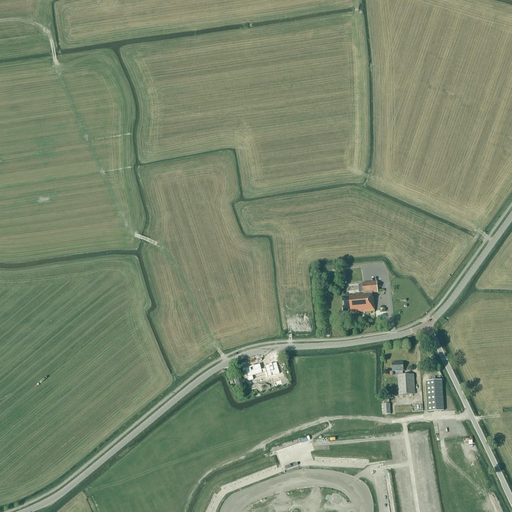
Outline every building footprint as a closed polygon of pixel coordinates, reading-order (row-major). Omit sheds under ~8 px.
[(372,293),(377,293),(377,282),(348,284),(348,294),(352,294),(352,296),(342,297),(344,312),(350,312),(350,314),(375,311),(373,298),(372,293)] [(398,376),(399,395),(415,394),(414,375),(403,375),(403,371),(403,362),(392,363),(392,372),(398,371),(398,376)] [(249,368),(244,370),(246,379),(247,379),(248,383),(253,381),(252,377),(265,373),(267,378),(279,374),(275,363),(271,365),(271,364),(267,365),(267,366),(263,367),(264,370),(260,371),(259,365),(253,367),(249,368)] [(240,378),(235,380),(237,389),(243,387),(240,378)] [(444,411),(442,381),(427,381),(429,412),(444,411)] [(381,404),(382,415),(390,414),(389,404),(381,404)]
